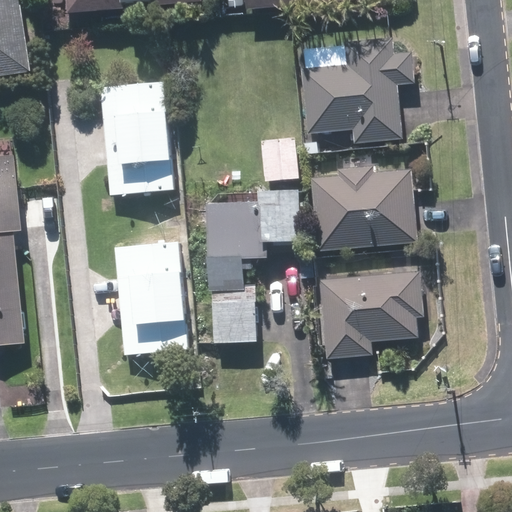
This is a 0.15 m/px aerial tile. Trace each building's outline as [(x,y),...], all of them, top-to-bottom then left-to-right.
[(73,0),(75,17),(132,12),(132,7),(164,5),(164,9),(209,5),(208,0),(73,0)] [(255,0),(256,13),(372,2),(371,0),(255,0)] [(397,41),(350,45),(352,68),(306,71),(312,136),(358,131),(359,146),(408,142),(403,87),(419,86),(416,57),(398,58),(397,41)] [(169,85),(106,91),(111,142),(174,137),(169,85)] [(111,142),(116,197),(179,192),(174,137),(111,142)] [(268,144),(271,184),(302,181),(299,142),(268,144)] [(320,144),(307,146),(308,156),(321,154),(320,144)] [(0,253),(22,252),(20,233),(26,232),(20,160),(0,161),(0,253)] [(343,172),(343,179),(317,182),(323,253),(423,244),(417,172),(378,175),(378,169),(343,172)] [(216,206),(216,272),(250,272),(250,262),(273,261),(274,243),(305,244),(306,195),(267,194),(267,207),(216,206)] [(184,244),(121,250),(125,301),(188,295),(184,244)] [(0,348),(29,347),(22,252),(0,253),(0,348)] [(216,272),(215,292),(221,292),(220,344),(263,344),(263,287),(249,287),(250,272),(216,272)] [(378,357),(377,345),(423,340),(421,319),(430,318),(425,273),(326,282),(333,362),(378,357)] [(188,295),(125,301),(130,357),(193,351),(188,295)]
